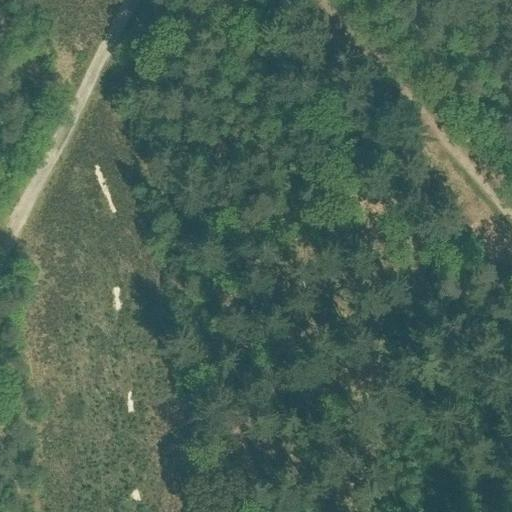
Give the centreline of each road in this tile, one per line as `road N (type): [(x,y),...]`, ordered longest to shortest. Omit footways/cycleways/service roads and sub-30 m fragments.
road 1 (track): [(0,255),(130,0)]
road 2 (track): [(325,0),(511,216)]
